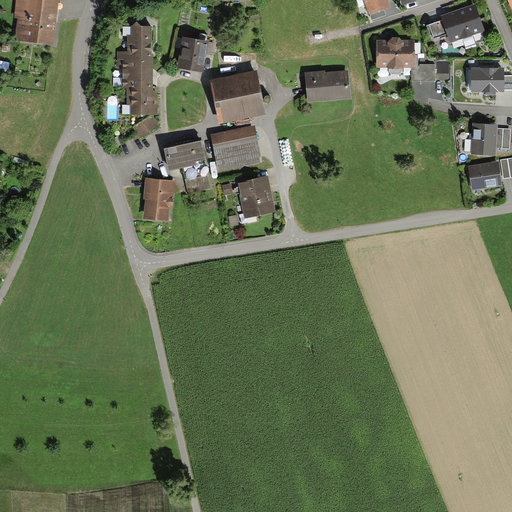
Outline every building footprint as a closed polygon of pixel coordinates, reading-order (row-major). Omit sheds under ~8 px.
[(14,41),(53,46),(56,28),(60,1),(59,0),(11,0),(15,0),(13,20),(16,21),(14,41)] [(362,0),(369,17),(370,16),(372,22),(386,17),(384,11),(391,9),(387,0),(362,0)] [(447,35),(449,43),(485,31),(475,4),(458,10),(440,16),(442,20),(426,26),(430,37),(432,36),(433,40),(447,35)] [(152,93),(153,28),(141,28),(137,24),(131,28),(131,37),(128,37),(128,54),(119,54),(119,69),(123,69),(123,90),(127,90),(127,107),(131,107),(131,116),(158,116),(158,97),(152,93)] [(177,70),(203,75),(208,44),(182,40),(177,70)] [(390,42),(377,42),(377,69),(389,69),(389,73),(392,76),(399,75),(404,72),(404,69),(412,69),(412,82),(435,82),(435,66),(418,66),(418,56),(415,56),(415,42),(401,42),(399,40),(393,40),(390,42)] [(472,69),(472,94),(504,94),(504,91),(511,90),(511,76),(504,77),(504,69),(472,69)] [(321,72),(305,73),(308,103),(351,99),(349,71),(326,73),(326,72),(321,72)] [(256,72),(209,83),(219,127),(266,117),(256,72)] [(133,128),(141,140),(160,128),(152,116),(133,128)] [(494,126),(473,125),(472,155),(496,157),(497,149),(509,149),(510,130),(498,129),(498,126),(494,126)] [(254,128),(210,137),(218,172),(262,163),(254,128)] [(201,145),(164,152),(169,174),(181,171),(186,193),(211,188),(203,151),(201,145)] [(511,158),(501,160),(504,179),(511,177),(511,158)] [(495,163),(469,167),(472,192),(502,187),(498,163),(495,163)] [(268,179),(238,185),(245,218),(275,212),(271,191),(268,179)] [(145,181),(144,200),(146,200),(145,220),(168,222),(169,208),(172,208),(174,184),(145,181)]
